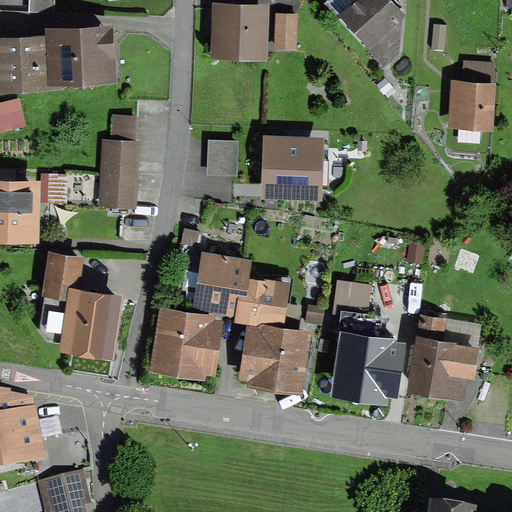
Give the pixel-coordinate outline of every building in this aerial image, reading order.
[(55,11),(55,0),(28,0),(29,11),(55,11)] [(267,0),(211,0),(211,55),(267,56),(267,0)] [(362,41),(381,63),(400,47),(401,17),(407,11),(397,0),(349,0),(338,9),(364,39),(362,41)] [(297,10),(275,10),(274,45),(297,45),(297,10)] [(0,32),(0,90),(62,87),(61,81),(118,77),(114,18),(45,22),(45,30),(0,32)] [(448,124),(458,125),(457,140),(481,142),(482,126),(494,127),(497,79),(492,78),(493,60),(463,59),(462,77),(450,76),(448,124)] [(139,138),(135,138),(136,114),(111,113),(110,137),(102,137),(101,170),(138,172),(139,138)] [(325,132),(262,131),(261,198),(324,199),(325,132)] [(237,138),(207,138),(206,173),(237,174),(237,138)] [(361,159),(363,182),(391,179),(389,156),(361,159)] [(138,172),(101,170),(100,204),(137,205),(138,172)] [(0,237),(40,238),(40,200),(96,201),(96,173),(41,171),(41,175),(34,175),(0,173),(0,237)] [(46,340),(60,342),(59,347),(115,353),(122,289),(82,284),(86,252),(47,247),(38,329),(46,340)] [(202,290),(200,303),(240,309),(243,289),(245,277),(246,277),(248,262),(207,256),(206,269),(187,266),(183,287),(202,290)] [(282,302),(285,283),(246,277),(245,277),(243,289),(240,309),(239,317),(279,323),(280,317),(295,319),(297,305),(282,302)] [(343,311),(365,314),(370,286),(341,281),(336,310),(343,311)] [(309,306),(307,320),(320,322),(322,308),(309,306)] [(369,339),(373,315),(365,314),(343,311),(337,356),(343,356),(339,383),(381,390),(381,387),(392,389),(399,344),(369,339)] [(165,313),(158,361),(199,367),(207,320),(165,313)] [(460,391),(464,370),(471,371),(475,348),(437,341),(441,321),(422,317),(410,383),(460,391)] [(262,328),(255,376),(296,382),(303,335),(262,328)] [(0,419),(31,413),(28,398),(0,394),(0,419)] [(40,454),(31,413),(0,419),(0,452),(2,462),(40,454)] [(50,494),(53,510),(58,508),(59,511),(82,511),(80,503),(88,501),(84,486),(50,494)]
